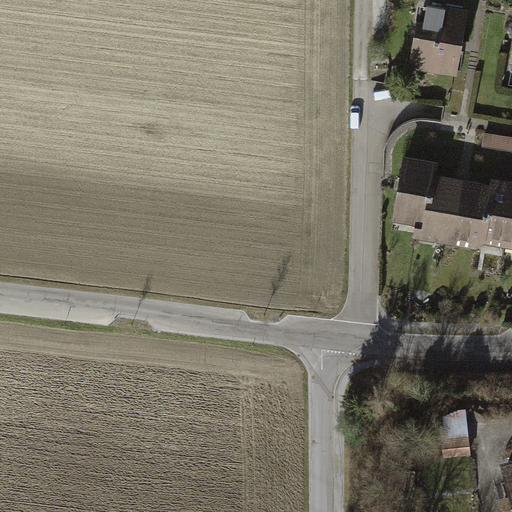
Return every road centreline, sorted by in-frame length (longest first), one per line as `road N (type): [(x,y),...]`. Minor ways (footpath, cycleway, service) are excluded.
road 1 (tertiary): [(0,299),(326,336)]
road 2 (residential): [(365,340),(367,111)]
road 3 (residential): [(326,336),(327,511)]
road 4 (tertiary): [(365,340),(511,348)]
